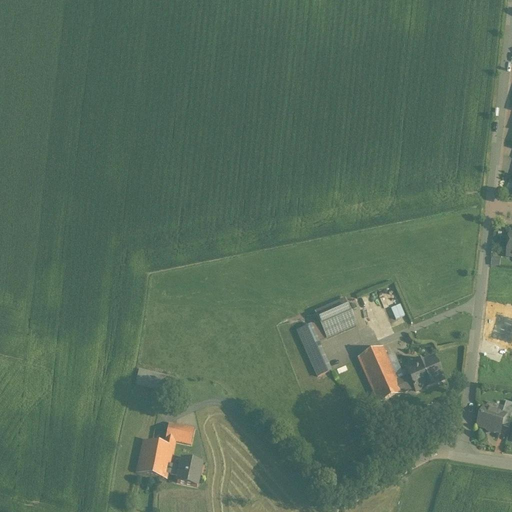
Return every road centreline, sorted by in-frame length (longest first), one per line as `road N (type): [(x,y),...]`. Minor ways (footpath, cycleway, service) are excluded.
road 1 (unclassified): [(489,208),(459,457)]
road 2 (unclassified): [(511,5),(489,208)]
